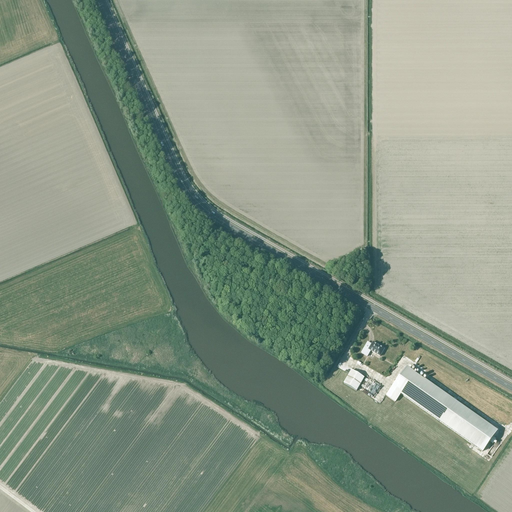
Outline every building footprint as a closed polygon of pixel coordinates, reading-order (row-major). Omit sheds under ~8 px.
[(380,357),(384,350),(372,343),(368,350),(364,348),(361,354),(367,357),(370,351),(380,357)] [(496,432),(414,374),(406,368),(386,397),(395,403),(400,394),(482,452),(496,432)] [(343,384),(356,391),(364,378),(351,371),(343,384)] [(485,417),(484,420),(494,426),(496,423),(485,417)] [(492,440),(485,451),(492,455),(498,444),(492,440)]
